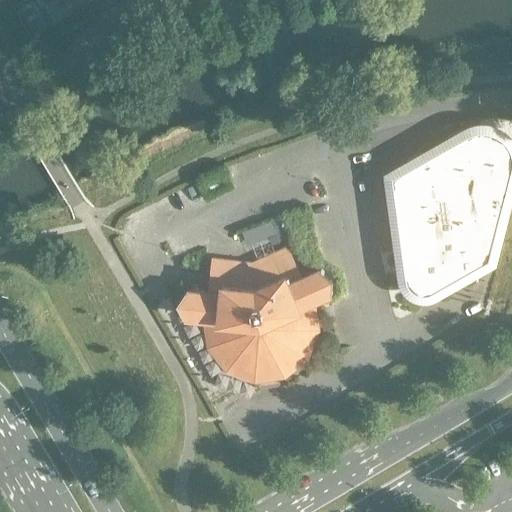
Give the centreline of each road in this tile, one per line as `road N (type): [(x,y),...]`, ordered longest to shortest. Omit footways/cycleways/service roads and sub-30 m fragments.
road 1 (unclassified): [(511,383),(290,511)]
road 2 (secondary): [(106,511),(0,332)]
road 3 (unclassified): [(362,511),(511,419)]
